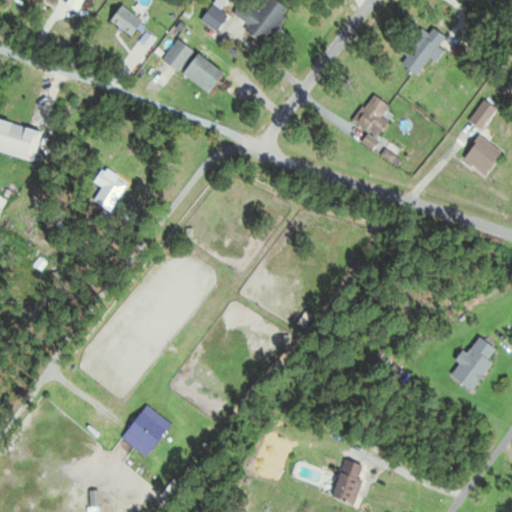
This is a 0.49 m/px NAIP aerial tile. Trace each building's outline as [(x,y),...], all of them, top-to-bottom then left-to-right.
[(264,45),(289,10),(275,0),(265,0),(253,17),(240,7),(235,13),(249,24),(245,30),(264,45)] [(112,20),(132,36),(143,23),(122,6),(112,20)] [(431,58),(434,60),(450,42),(434,27),(401,62),(416,75),(431,58)] [(194,52),(180,40),(163,60),(178,72),(194,52)] [(226,74),(199,54),(184,75),(210,95),(226,74)] [(391,124),(382,117),(390,107),(375,94),(354,121),(369,134),(363,142),(371,149),(391,124)] [(469,121),(482,131),(492,119),(479,109),(469,121)] [(0,151),(35,160),(43,130),(0,118),(0,151)] [(484,176),(503,155),(483,136),(464,157),(484,176)] [(497,349),(478,335),(459,363),(460,364),(452,375),(474,390),(494,362),(490,359),(497,349)] [(122,436),(145,457),(160,440),(137,420),(122,436)] [(366,465),(344,458),(333,496),(355,502),(366,465)]
